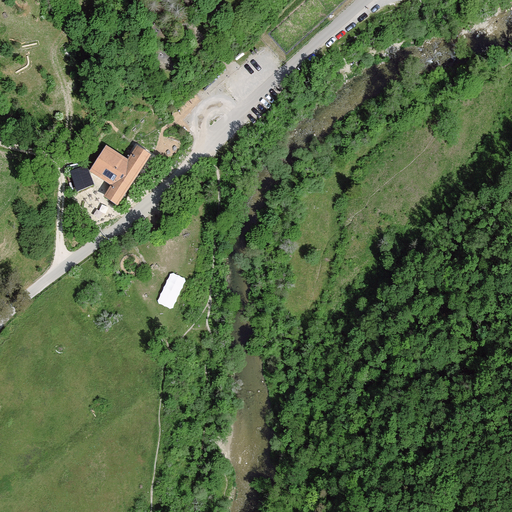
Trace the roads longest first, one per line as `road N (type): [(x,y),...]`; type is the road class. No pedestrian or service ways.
road 1 (tertiary): [(127,218),(365,0)]
road 2 (unclassified): [(0,322),(127,218)]
road 3 (track): [(61,165),(66,131),(55,34)]
